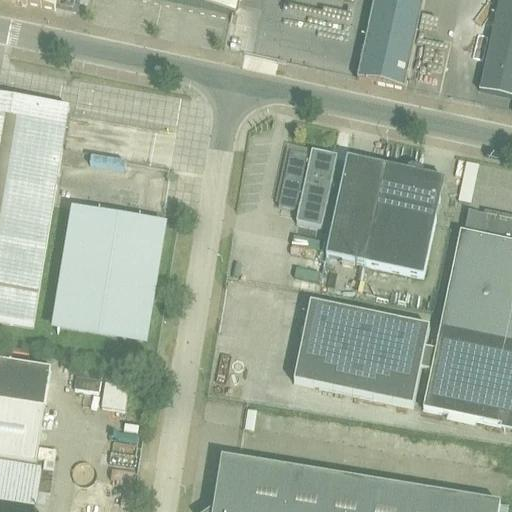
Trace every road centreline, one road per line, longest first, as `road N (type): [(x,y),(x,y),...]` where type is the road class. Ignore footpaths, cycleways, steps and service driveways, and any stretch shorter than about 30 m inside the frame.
road 1 (unclassified): [(160,511),(233,82)]
road 2 (unclassified): [(511,142),(233,82)]
road 3 (unclassified): [(233,82),(0,31)]
